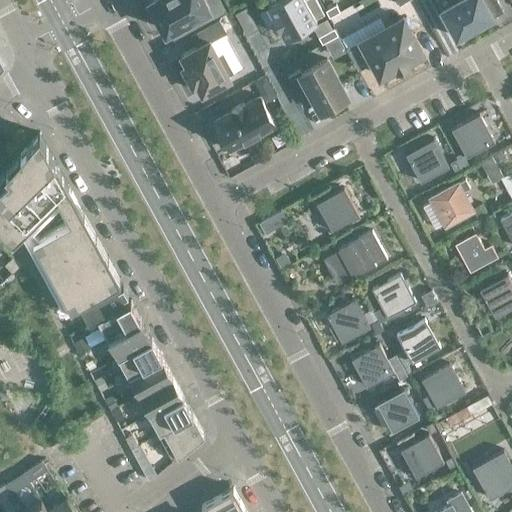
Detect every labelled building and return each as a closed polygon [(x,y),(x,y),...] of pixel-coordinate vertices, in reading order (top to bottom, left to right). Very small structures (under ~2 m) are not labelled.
[(149,0),(165,30),(180,22),(186,19),(193,30),(226,12),(219,0),(209,6),(206,0),(149,0)] [(275,0),(268,4),(285,35),(309,22),(307,17),(313,13),(312,11),(321,7),(316,0),(275,0)] [(497,0),(455,0),(440,8),(456,36),(493,16),(488,9),(499,3),(497,0)] [(339,11),(335,4),(325,9),(329,16),(339,11)] [(346,47),(358,68),(372,61),(379,75),(422,52),(402,17),(346,47)] [(196,45),(181,54),(186,64),(182,66),(193,85),(196,83),(202,93),(230,77),(228,74),(232,71),(242,66),(224,32),(225,31),(218,19),(191,34),(196,45)] [(337,34),(334,27),(318,36),(322,43),(337,34)] [(299,69),(287,76),(299,98),(310,92),(319,109),(346,94),(327,58),(301,72),(299,69)] [(231,111),(214,120),(218,128),(216,128),(224,143),(226,142),(229,149),(275,124),(259,95),(244,104),(243,102),(231,109),(231,111)] [(479,112),(451,127),(466,155),(494,140),(479,112)] [(63,308),(65,311),(78,304),(120,281),(119,278),(113,281),(102,262),(108,259),(107,256),(101,259),(90,240),(96,237),(94,234),(89,237),(78,217),(84,214),(39,132),(37,134),(25,149),(25,148),(20,154),(18,156),(23,161),(9,174),(5,170),(4,172),(8,176),(0,183),(0,229),(12,242),(22,232),(62,305),(58,307),(57,308),(57,309),(57,310),(57,311),(58,312),(59,313),(60,313),(61,313),(62,312),(63,311),(63,310),(64,309),(63,308)] [(433,137),(405,152),(420,180),(448,165),(433,137)] [(491,155),(480,162),(486,172),(497,166),(491,155)] [(450,162),(456,172),(462,169),(456,159),(450,162)] [(469,187),(465,178),(430,197),(445,225),(473,210),(462,191),(469,187)] [(344,186),(316,201),(331,229),(359,214),(344,186)] [(511,210),(500,217),(511,239),(511,210)] [(500,224),(493,211),(487,214),(494,227),(500,224)] [(270,215),(259,220),(265,231),(275,226),(270,215)] [(338,249),(352,275),(371,264),(372,265),(387,257),(372,229),(356,237),(357,238),(338,249)] [(470,270),(498,255),(491,243),(484,246),(475,231),(454,242),(470,270)] [(285,253),(282,252),(275,256),(280,265),(288,260),(285,253)] [(21,263),(14,255),(5,264),(12,271),(21,263)] [(387,316),(415,300),(400,272),(372,287),(387,316)] [(494,316),(511,305),(511,280),(507,272),(479,287),(494,316)] [(123,285),(118,288),(116,284),(120,282),(120,281),(78,304),(88,323),(97,318),(130,300),(130,299),(125,301),(123,298),(128,295),(123,285)] [(326,312),(341,341),(369,325),(354,297),(326,312)] [(141,319),(130,300),(97,318),(107,337),(141,319)] [(424,317),(396,332),(411,360),(439,345),(424,317)] [(379,320),(378,318),(371,323),(376,333),(384,328),(379,320)] [(151,338),(141,319),(107,337),(117,355),(118,356),(151,338)] [(89,345),(84,336),(73,342),(78,351),(89,345)] [(117,355),(128,375),(161,357),(151,338),(118,356),(117,355)] [(379,342),(351,358),(366,386),(394,370),(379,342)] [(161,357),(128,375),(138,394),(172,376),(161,357)] [(421,378),(429,393),(422,397),(428,407),(435,403),(436,406),(464,390),(449,362),(421,378)] [(102,375),(94,379),(99,390),(107,386),(102,375)] [(138,394),(148,413),(182,394),(172,376),(138,394)] [(403,387),(375,403),(376,404),(377,404),(391,429),(390,429),(391,431),(419,415),(403,387)] [(488,393),(480,398),(485,406),(493,401),(488,393)] [(110,409),(118,405),(112,394),(104,398),(110,409)] [(148,413),(159,432),(192,413),(182,394),(148,413)] [(118,405),(110,409),(116,420),(124,416),(118,405)] [(456,410),(445,416),(450,425),(460,419),(456,410)] [(159,432),(158,432),(173,460),(204,434),(192,413),(159,432)] [(432,420),(426,423),(430,431),(436,428),(432,420)] [(443,460),(428,432),(400,448),(415,476),(443,460)] [(132,433),(125,436),(131,447),(138,443),(132,433)] [(138,443),(131,447),(136,457),(145,452),(139,442),(138,443)] [(511,464),(503,449),(472,466),(489,497),(511,484),(511,464)] [(452,455),(446,458),(450,466),(456,463),(452,455)] [(42,459),(23,472),(29,482),(48,469),(42,459)] [(23,472),(5,483),(10,491),(11,493),(29,482),(23,472)] [(5,483),(0,485),(0,497),(10,491),(5,483)] [(201,504),(205,511),(246,511),(233,487),(201,504)] [(471,511),(461,492),(447,499),(450,504),(434,511),(471,511)] [(76,511),(66,496),(47,509),(46,509),(48,511),(76,511)] [(40,498),(21,510),(22,511),(48,511),(46,509),(47,509),(40,498)]
